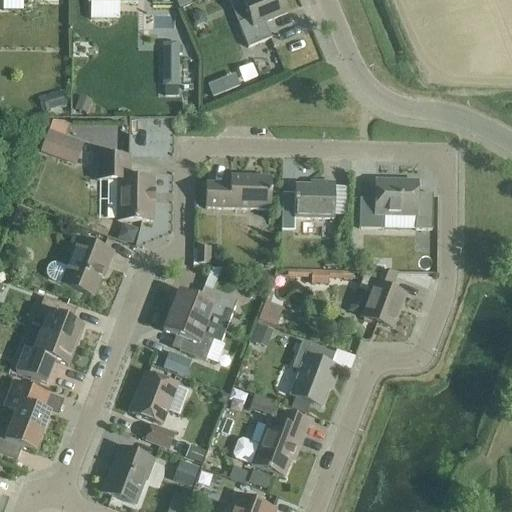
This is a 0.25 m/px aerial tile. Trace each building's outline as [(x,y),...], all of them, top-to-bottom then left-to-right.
[(187,0),(172,0),(178,12),(191,7),(187,0)] [(249,21),(238,25),(248,50),(271,40),(264,24),(286,15),(280,0),(249,0),(242,3),(249,21)] [(162,87),(177,87),(177,66),(162,66),(162,87)] [(220,82),(207,87),(212,99),(225,94),(220,82)] [(47,100),(51,112),(65,107),(61,96),(47,100)] [(90,104),(79,99),(74,111),(85,116),(90,104)] [(74,126),(74,137),(108,138),(107,147),(126,147),(126,127),(74,126)] [(57,160),(65,139),(48,133),(40,154),(57,160)] [(152,224),(153,182),(128,181),(129,159),(97,159),(96,182),(117,182),(117,223),(152,224)] [(270,212),(270,180),(230,179),(229,187),(205,186),(205,211),(270,212)] [(384,217),(415,218),(415,232),(431,232),(431,196),(416,196),(417,184),(376,183),(375,201),(359,200),(358,230),(383,231),(384,217)] [(283,196),(282,232),(293,232),(293,220),(333,221),(334,185),(321,185),(321,189),(294,188),(294,197),(283,196)] [(13,219),(24,224),(29,212),(17,207),(13,219)] [(118,241),(131,246),(136,233),(123,228),(118,241)] [(62,286),(61,286),(92,298),(102,273),(104,274),(112,254),(74,240),(68,256),(73,257),(68,270),(58,266),(54,265),(51,266),(48,269),(46,273),(47,277),(49,280),(52,282),(62,286)] [(195,249),(195,266),(210,266),(210,249),(195,249)] [(324,268),(338,268),(338,258),(324,257),(324,268)] [(226,290),(226,270),(211,270),(211,290),(226,290)] [(345,283),(345,274),(291,271),(291,281),(345,283)] [(260,289),(270,283),(265,273),(254,278),(260,289)] [(389,292),(395,277),(365,276),(360,291),(371,295),(362,320),(392,331),(404,297),(389,292)] [(178,293),(170,313),(206,327),(225,335),(232,315),(237,303),(203,290),(199,301),(178,293)] [(40,334),(76,348),(84,327),(64,320),(69,309),(44,299),(36,319),(45,323),(40,334)] [(264,306),(258,323),(275,329),(281,312),(264,306)] [(170,313),(163,334),(176,339),(183,342),(179,353),(205,363),(205,362),(213,343),(220,346),(225,335),(206,327),(170,313)] [(257,327),(250,344),(264,349),(270,332),(257,327)] [(76,348),(40,334),(36,346),(27,343),(15,374),(49,387),(58,365),(68,369),(76,348)] [(330,367),(335,356),(302,343),(292,370),(300,373),(290,398),(321,409),(330,384),(332,385),(338,370),(330,367)] [(339,350),(334,362),(354,370),(359,357),(339,350)] [(168,355),(163,370),(177,376),(183,360),(168,355)] [(187,392),(146,377),(131,416),(161,427),(166,414),(177,418),(187,392)] [(15,388),(7,410),(15,414),(12,423),(42,435),(50,415),(43,412),(47,401),(41,398),(15,388)] [(254,397),(249,410),(259,414),(264,401),(254,397)] [(235,460),(239,462),(251,467),(251,468),(283,480),(295,448),(299,450),(309,423),(286,414),(281,426),(269,421),(259,447),(242,441),(237,443),(232,456),(235,460)] [(0,429),(0,454),(17,461),(22,450),(35,455),(42,435),(12,423),(8,433),(0,429)] [(173,437),(151,428),(145,442),(168,451),(173,437)] [(205,453),(192,448),(188,460),(201,465),(205,453)] [(153,463),(120,450),(113,467),(115,468),(111,478),(108,477),(101,494),(135,507),(144,483),(146,483),(153,463)] [(199,470),(185,465),(178,484),(192,489),(199,470)] [(252,473),(247,485),(267,492),(271,480),(252,473)] [(201,477),(201,490),(226,491),(226,478),(201,477)] [(232,510),(231,511),(275,511),(276,511),(235,496),(230,510),(232,510)]
